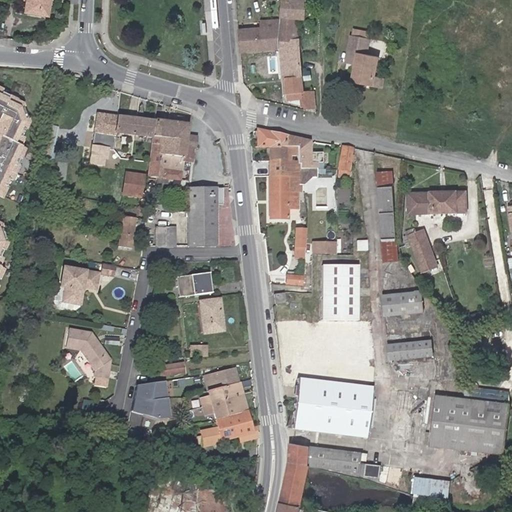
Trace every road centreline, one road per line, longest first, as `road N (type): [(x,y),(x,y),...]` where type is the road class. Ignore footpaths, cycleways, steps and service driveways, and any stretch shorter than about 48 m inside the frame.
road 1 (unknown): [(369,143),(386,438),(273,443)]
road 2 (residential): [(511,176),(241,117),(232,123)]
road 3 (tertiary): [(248,252),(273,443),(264,511)]
road 4 (residential): [(122,405),(156,254),(248,252)]
road 5 (tertiary): [(82,61),(216,105)]
road 6 (unknown): [(488,171),(511,310)]
road 7 (tertiary): [(232,123),(248,252)]
